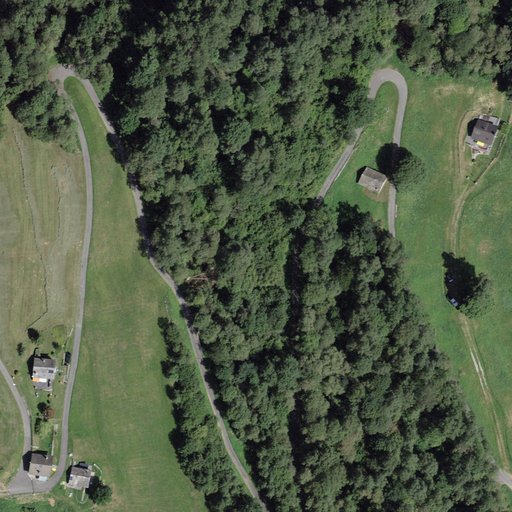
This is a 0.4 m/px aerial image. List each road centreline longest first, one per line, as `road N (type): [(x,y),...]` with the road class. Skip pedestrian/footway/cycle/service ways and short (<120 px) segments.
road 1 (track): [(51,489),(63,457),(91,204),(80,131),(58,82),(70,72),(83,79),(129,170),(149,256),(177,291),(201,370),(269,511)]
road 2 (track): [(305,511),(294,376),(297,266),(316,192),(361,94),(381,77),(400,85),(392,232),(413,306),(511,488)]
road 3 (track): [(469,180),(448,228),(511,487)]
road 4 (track): [(0,364),(24,406),(30,486)]
